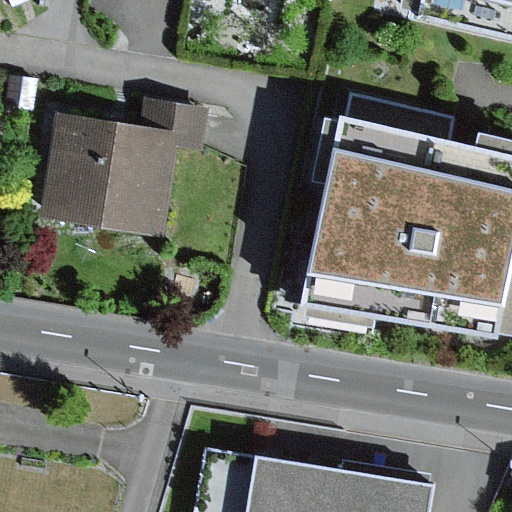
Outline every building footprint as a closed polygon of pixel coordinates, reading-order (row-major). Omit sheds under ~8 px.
[(511,0),(415,0),(413,12),(435,14),(433,21),(511,36),(511,0)] [(12,73),(8,102),(35,106),(39,77),(12,73)] [(150,95),(145,126),(181,131),(209,135),(213,104),(150,95)] [(145,126),(61,113),(46,211),(166,230),(181,131),(145,126)] [(492,343),(511,252),(511,158),(334,122),(297,309),(492,343)] [(437,511),(442,475),(210,441),(199,511),(437,511)]
